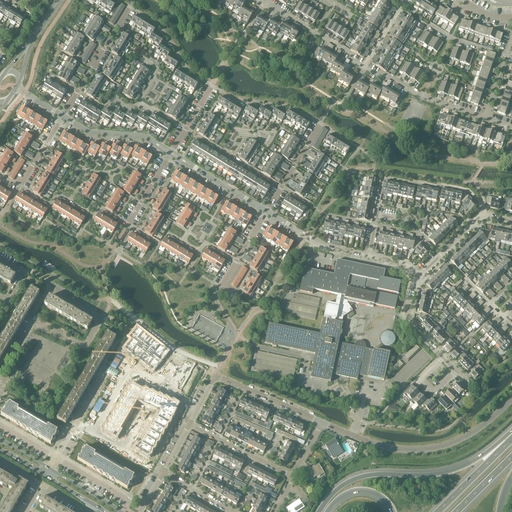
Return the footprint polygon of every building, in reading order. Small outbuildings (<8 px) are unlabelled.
[(103,0),(101,4),(103,6),(102,8),(105,10),(106,8),(110,1),(110,0),(109,0),(103,0)] [(110,13),(110,12),(113,14),(114,12),(115,10),(117,8),(118,6),(115,4),(116,4),(115,4),(114,3),(114,2),(111,0),(111,1),(110,1),(106,8),(109,9),(107,11),(110,13)] [(232,0),(230,5),(229,5),(228,7),(232,9),(233,7),(235,8),(239,2),(236,0),(232,0)] [(246,2),(246,0),(242,0),(242,2),(243,2),(242,4),(239,2),(235,8),(236,9),(235,11),(239,13),(246,2)] [(381,0),(378,5),(391,13),(393,11),(389,8),(387,8),(389,5),(381,0)] [(417,0),(414,6),(418,9),(423,0),(417,0)] [(423,0),(418,9),(423,11),(428,3),(425,2),(426,1),(426,0),(423,0)] [(423,11),(427,14),(435,1),(434,0),(432,0),(431,3),(430,5),(428,3),(423,11)] [(437,2),(435,1),(427,14),(432,17),(437,9),(436,9),(434,7),(435,6),(437,2)] [(249,4),(246,2),(239,13),(237,16),(241,19),(241,17),(243,18),(247,11),(244,9),(244,8),(245,9),(249,4)] [(295,17),(297,18),(305,5),(299,2),(295,10),(298,12),(295,17)] [(0,11),(0,14),(3,16),(8,8),(4,5),(0,11)] [(309,8),(305,5),(297,18),(299,19),(301,14),(305,16),(309,8)] [(391,13),(378,5),(376,9),(383,14),(385,12),(386,12),(386,13),(386,12),(390,15),(391,13)] [(443,9),(439,7),(435,15),(440,18),(446,6),(445,5),(443,9)] [(446,6),(440,18),(444,20),(449,13),(446,11),(448,7),(446,6)] [(246,25),(256,8),(253,7),(250,12),(251,12),(250,13),(247,11),(243,18),(241,21),(246,25)] [(3,16),(7,19),(12,10),(8,8),(3,16)] [(308,18),(305,23),(307,24),(314,11),(309,8),(305,16),(308,18)] [(376,9),(373,13),(386,22),(387,20),(384,17),(383,17),(382,16),(383,14),(376,9)] [(11,21),(16,13),(12,10),(7,19),(11,21)] [(319,14),(314,11),(307,24),(308,25),(311,20),(315,22),(319,14)] [(449,13),(444,20),(449,23),(456,12),(454,11),(452,14),(449,13)] [(257,31),(259,28),(263,21),(260,19),(260,18),(261,18),(264,13),(261,12),(251,28),(257,31)] [(454,26),(458,18),(455,17),(457,13),(456,12),(449,23),(454,26)] [(11,21),(15,24),(21,15),(16,13),(11,21)] [(373,13),(370,18),(378,23),(380,20),(381,21),(385,24),(386,22),(373,13)] [(21,15),(15,24),(19,26),(23,20),(25,22),(27,19),(21,15)] [(93,15),(90,20),(100,26),(101,25),(104,26),(102,29),(104,30),(106,27),(104,26),(105,25),(102,23),(103,21),(93,15)] [(135,15),(134,15),(130,22),(133,24),(132,26),(134,28),(136,26),(140,19),(138,18),(138,17),(136,15),(135,16),(135,15)] [(270,30),(271,31),(275,24),(272,22),(273,21),(274,21),(277,16),(274,15),(272,18),(265,29),(269,31),(270,30)] [(263,33),(265,29),(272,18),(269,16),(266,21),(267,22),(266,23),(263,21),(259,28),(260,29),(259,30),(263,33)] [(401,16),(400,18),(414,26),(416,22),(408,16),(407,17),(408,17),(406,19),(405,18),(401,16)] [(282,33),(284,34),(288,27),(285,25),(285,24),(286,24),(289,19),(286,17),(284,21),(278,32),(281,34),(282,33)] [(461,20),(459,28),(464,30),(468,18),(466,17),(465,21),(461,20)] [(370,18),(367,22),(377,28),(381,30),(382,28),(378,26),(377,25),(378,23),(370,18)] [(411,31),(414,26),(400,18),(398,20),(402,22),(404,23),(402,25),(411,31)] [(468,18),(464,30),(469,32),(472,24),(469,22),(470,19),(468,18)] [(141,19),(140,19),(136,26),(138,27),(137,29),(140,31),(145,22),(143,21),(144,20),(141,19)] [(276,35),(278,32),(284,21),(281,19),(278,24),(279,25),(279,26),(275,24),(271,31),(273,32),(272,33),(276,35)] [(90,20),(87,24),(88,25),(98,31),(100,27),(102,29),(104,26),(101,25),(100,26),(90,20)] [(334,24),(329,20),(324,28),(328,31),(325,35),(327,36),(334,24)] [(474,34),(478,22),(476,21),(475,25),(472,24),(469,32),(474,34)] [(146,22),(145,22),(140,31),(145,34),(146,32),(151,25),(150,25),(149,24),(149,23),(146,22)] [(284,36),(288,38),(297,24),(294,22),(291,27),(292,28),(291,29),(288,27),(284,34),(285,34),(284,36)] [(479,36),(482,27),(479,26),(480,22),(478,22),(474,34),(479,36)] [(294,40),(297,42),(301,35),(298,33),(295,31),(296,30),(297,31),(300,26),(297,24),(288,38),(292,41),(293,39),(294,40)] [(339,26),(334,24),(327,36),(328,37),(331,33),(334,34),(339,26)] [(367,24),(364,28),(372,33),(373,31),(374,32),(375,32),(378,34),(380,32),(376,30),(376,29),(367,24)] [(482,27),(479,36),(484,37),(488,25),(487,24),(485,28),(482,27)] [(85,29),(87,30),(95,35),(95,34),(98,31),(88,25),(87,26),(85,28),(86,29),(85,29)] [(148,36),(150,37),(153,33),(156,28),(154,27),(151,25),(151,26),(151,25),(146,32),(149,34),(148,36)] [(408,35),(411,31),(402,25),(401,28),(400,27),(399,27),(396,25),(394,26),(408,35)] [(488,25),(484,37),(489,39),(492,31),(489,29),(490,26),(488,25)] [(339,26),(334,34),(338,36),(335,41),(337,42),(344,29),(339,26)] [(406,39),(408,35),(394,26),(393,28),(397,31),(398,32),(397,34),(406,39)] [(361,33),(374,41),(376,39),(372,36),(370,35),(372,33),(364,28),(361,33)] [(494,41),(499,29),(497,28),(496,32),(492,31),(489,39),(494,41)] [(349,33),(344,29),(337,42),(338,43),(341,38),(344,41),(349,33)] [(500,29),(499,29),(494,41),(500,43),(503,34),(499,33),(500,29)] [(92,40),(93,41),(96,37),(97,38),(98,36),(95,34),(95,35),(87,30),(85,30),(83,35),(92,40)] [(431,31),(430,30),(428,33),(425,31),(419,41),(423,44),(431,31)] [(431,31),(423,44),(428,47),(434,37),(431,35),(433,32),(431,31)] [(81,43),(82,42),(84,38),(76,33),(73,38),(81,43)] [(118,36),(117,38),(120,39),(120,38),(128,43),(131,38),(123,33),(121,37),(118,36)] [(153,33),(150,37),(148,40),(151,42),(150,44),(153,46),(154,44),(158,37),(158,36),(156,35),(157,35),(154,33),(153,34),(153,33)] [(359,37),(366,42),(368,39),(369,40),(373,43),(374,41),(361,33),(359,37)] [(403,44),(406,39),(397,34),(395,36),(394,36),(394,35),(394,36),(390,33),(389,35),(393,38),(403,44)] [(434,37),(428,47),(433,50),(441,36),(439,35),(437,39),(434,37)] [(159,37),(158,37),(154,44),(156,45),(155,47),(158,49),(160,45),(163,40),(162,39),(162,38),(159,36),(159,37)] [(433,50),(437,52),(443,43),(440,41),(442,37),(441,36),(433,50)] [(366,42),(359,37),(356,41),(369,49),(370,47),(366,45),(367,45),(366,45),(365,44),(366,42)] [(388,37),(387,39),(390,41),(391,41),(392,42),(391,45),(399,50),(402,45),(392,39),(388,37)] [(85,43),(82,42),(81,43),(73,38),(70,42),(79,47),(81,44),(84,45),(85,43)] [(125,47),(127,49),(130,44),(128,43),(120,38),(120,39),(118,43),(125,47)] [(356,41),(353,46),(361,51),(363,48),(364,49),(368,51),(369,49),(356,41)] [(70,42),(68,47),(76,52),(76,51),(79,47),(70,42)] [(113,45),(111,47),(114,49),(115,48),(122,52),(124,53),(127,49),(125,47),(118,43),(115,47),(113,45)] [(324,50),(318,47),(314,53),(318,55),(317,56),(322,60),(331,45),(328,43),(324,50)] [(158,49),(154,54),(158,56),(157,57),(159,58),(160,57),(161,55),(166,48),(165,48),(164,47),(164,46),(161,44),(161,45),(160,45),(158,49)] [(384,44),(383,46),(397,54),(399,50),(391,45),(389,47),(388,46),(384,44)] [(330,52),(334,47),(331,45),(322,60),(327,63),(332,55),(328,53),(329,52),(330,52)] [(454,60),(460,45),(458,45),(456,48),(453,47),(449,58),(454,60)] [(460,62),(463,51),(460,50),(461,46),(460,45),(454,60),(460,62)] [(360,53),(361,51),(353,46),(350,50),(360,56),(364,58),(365,56),(361,54),(360,53)] [(394,59),(397,54),(383,46),(381,48),(385,50),(387,51),(385,53),(394,59)] [(65,52),(73,57),(75,53),(76,54),(77,55),(79,53),(76,51),(76,52),(68,47),(65,52)] [(114,49),(112,52),(121,58),(124,53),(122,52),(115,48),(114,49)] [(166,48),(161,55),(164,57),(163,59),(165,60),(168,56),(171,51),(169,50),(169,49),(167,48),(166,48)] [(463,51),(460,62),(465,63),(470,49),(468,48),(467,52),(463,51)] [(339,55),(341,51),(338,49),(335,55),(335,56),(336,56),(335,57),(332,55),(327,63),(332,66),(339,55)] [(470,49),(465,63),(470,65),(474,54),(470,53),(472,49),(470,49)] [(485,57),(498,61),(498,59),(494,58),(496,54),(487,51),(485,57)] [(378,52),(377,54),(391,63),(394,59),(385,53),(384,56),(383,55),(382,55),(378,52)] [(389,67),(391,63),(377,54),(376,56),(380,59),(381,60),(380,62),(389,67)] [(332,66),(330,69),(335,72),(340,65),(336,63),(337,62),(338,62),(339,62),(342,56),(339,55),(332,66)] [(169,66),(173,59),(171,58),(172,57),(169,56),(168,56),(165,60),(163,63),(166,65),(165,67),(168,68),(169,66)] [(75,68),(75,67),(78,63),(68,57),(65,62),(75,68)] [(123,61),(116,57),(113,61),(111,59),(109,61),(112,63),(113,62),(120,66),(123,61)] [(483,62),(492,65),(493,62),(497,63),(498,61),(485,57),(483,62)] [(174,60),(173,59),(169,66),(172,68),(171,70),(173,71),(179,62),(178,62),(177,61),(174,59),(174,60)] [(340,65),(335,72),(340,76),(348,64),(350,61),(347,59),(343,65),(344,66),(343,67),(340,65)] [(389,67),(380,62),(378,64),(377,64),(377,63),(373,61),(372,63),(376,65),(376,66),(386,72),(389,67)] [(65,62),(62,67),(72,72),(74,69),(77,70),(78,68),(75,67),(75,68),(65,62)] [(110,66),(117,71),(120,66),(113,62),(112,63),(110,66)] [(403,78),(411,65),(406,62),(400,72),(403,73),(401,77),(403,78)] [(482,67),(494,71),(495,69),(491,68),(492,65),(483,62),(482,67)] [(348,64),(340,76),(338,79),(344,82),(348,75),(345,73),(346,71),(346,72),(347,72),(350,66),(348,64)] [(409,77),(415,68),(411,65),(403,78),(404,79),(406,76),(409,77)] [(117,71),(110,66),(107,70),(105,68),(104,70),(106,72),(107,71),(116,77),(119,72),(117,71)] [(139,72),(146,76),(147,75),(149,71),(148,71),(149,68),(146,66),(145,69),(140,66),(137,71),(139,72)] [(59,71),(61,72),(69,77),(70,76),(72,72),(62,67),(59,71)] [(480,72),(488,75),(490,72),(493,73),(494,71),(482,67),(480,72)] [(415,68),(409,77),(412,79),(410,82),(412,84),(420,70),(415,68)] [(344,82),(349,86),(358,71),(355,69),(352,74),(352,75),(352,76),(352,77),(348,75),(344,82)] [(177,70),(173,77),(176,79),(175,81),(177,82),(178,80),(183,73),(182,73),(181,72),(181,71),(178,70),(177,70),(178,70),(177,70)] [(425,73),(420,70),(412,84),(413,85),(416,81),(419,83),(425,73)] [(104,76),(113,82),(116,77),(107,71),(106,72),(104,76)] [(58,77),(66,82),(69,78),(71,80),(72,78),(70,76),(69,77),(61,72),(58,77)] [(149,77),(147,75),(146,76),(139,72),(136,76),(143,81),(146,77),(148,79),(149,77)] [(478,77),(490,81),(491,80),(487,78),(488,75),(480,72),(478,77)] [(183,74),(183,73),(178,80),(181,82),(180,84),(183,86),(184,83),(188,76),(186,75),(184,73),(183,74)] [(366,76),(363,74),(354,89),(360,92),(364,85),(361,83),(361,81),(362,81),(363,81),(366,76)] [(107,81),(98,75),(95,79),(93,77),(92,79),(94,81),(95,80),(104,86),(107,81)] [(140,85),(141,84),(143,81),(136,76),(133,81),(140,85)] [(188,76),(184,83),(186,85),(185,87),(188,89),(189,87),(193,80),(193,79),(193,80),(191,78),(192,78),(189,76),(189,77),(188,76)] [(376,77),(374,80),(367,92),(372,95),(377,88),(373,85),(374,84),(375,84),(379,79),(376,77)] [(476,82),(485,85),(486,82),(490,83),(490,81),(478,77),(476,82)] [(194,80),(193,80),(189,87),(192,88),(190,90),(193,92),(199,83),(198,83),(197,82),(197,81),(194,79),(194,80)] [(365,95),(367,92),(374,80),(371,79),(368,84),(368,85),(367,87),(364,85),(360,92),(365,95)] [(52,83),(51,82),(47,80),(42,88),(47,91),(52,83)] [(53,80),(52,81),(51,82),(52,83),(47,91),(52,94),(57,86),(53,83),(55,81),(53,80)] [(92,85),(99,89),(101,91),(104,86),(95,80),(94,81),(92,85)] [(385,98),(389,90),(386,88),(386,87),(387,87),(388,87),(391,82),(388,80),(386,83),(379,95),(385,98)] [(144,86),(141,84),(140,85),(133,81),(130,86),(137,90),(139,91),(140,89),(139,88),(140,86),(142,88),(144,86)] [(446,83),(441,81),(437,92),(441,93),(440,97),(441,97),(446,83)] [(377,98),(379,95),(386,83),(383,82),(380,87),(380,88),(381,88),(380,90),(377,88),(372,95),(377,98)] [(475,87),(487,92),(488,90),(484,88),(485,85),(476,82),(475,87)] [(446,83),(441,97),(443,98),(445,94),(448,95),(452,85),(446,83)] [(385,98),(390,101),(399,86),(396,84),(393,90),(393,91),(392,93),(389,90),(385,98)] [(64,86),(62,85),(60,88),(61,89),(56,97),(61,100),(66,91),(62,89),(64,86)] [(87,87),(86,89),(89,90),(89,89),(96,94),(99,89),(92,85),(90,88),(87,87)] [(452,85),(448,95),(451,96),(450,100),(452,101),(457,86),(452,85)] [(57,86),(52,94),(56,97),(61,89),(60,88),(57,86)] [(135,95),(135,94),(137,90),(130,86),(127,90),(135,95)] [(399,86),(390,101),(395,104),(397,106),(400,102),(397,101),(400,97),(396,95),(397,93),(397,94),(398,93),(402,88),(399,86)] [(457,86),(452,101),(453,102),(455,98),(459,99),(463,89),(457,86)] [(511,88),(502,86),(502,87),(505,89),(504,92),(511,94),(511,88)] [(487,92),(475,87),(473,92),(481,95),(483,92),(486,93),(487,92)] [(89,89),(89,90),(86,94),(94,99),(96,94),(89,89)] [(138,95),(135,94),(135,95),(127,90),(124,95),(132,100),(134,96),(137,97),(138,95)] [(471,98),(483,102),(484,100),(480,99),(481,95),(473,92),(471,98)] [(503,95),(499,94),(497,93),(496,95),(499,96),(511,100),(511,97),(511,94),(504,92),(503,95)] [(184,106),(185,105),(187,101),(179,96),(176,101),(184,106)] [(219,105),(222,107),(226,100),(226,99),(223,97),(223,98),(221,97),(221,96),(215,106),(218,107),(219,105)] [(501,102),(509,105),(511,100),(499,96),(498,98),(502,99),(501,102)] [(483,102),(471,98),(469,103),(478,106),(479,102),(483,104),(483,102)] [(87,104),(86,104),(85,103),(86,102),(83,100),(78,110),(82,112),(87,104)] [(227,110),(231,103),(231,102),(228,100),(228,101),(226,100),(222,107),(221,109),(223,110),(224,108),(227,110)] [(88,101),(86,104),(87,104),(82,112),(87,115),(92,107),(88,105),(90,102),(88,101)] [(176,101),(173,105),(182,110),(184,107),(187,108),(188,106),(185,105),(184,106),(176,101)] [(496,104),(495,106),(507,110),(509,105),(501,102),(500,105),(496,104)] [(230,112),(232,113),(237,106),(236,106),(236,105),(234,104),(233,104),(232,103),(231,103),(227,110),(226,112),(229,114),(230,112)] [(179,115),(179,114),(182,110),(173,105),(171,104),(169,109),(179,115)] [(243,114),(245,116),(248,117),(253,108),(253,107),(250,106),(248,105),(243,114)] [(29,107),(27,106),(25,109),(26,109),(21,118),(26,120),(31,112),(27,110),(29,107)] [(231,115),(237,119),(242,109),(241,109),(242,108),(239,107),(237,106),(232,113),(231,115)] [(262,107),(262,106),(259,111),(256,116),(259,117),(260,115),(263,117),(267,110),(266,109),(267,109),(264,107),(264,108),(262,107)] [(506,115),(507,110),(495,106),(495,108),(498,109),(497,112),(506,115)] [(26,109),(25,109),(22,107),(17,115),(21,118),(26,109)] [(97,110),(96,110),(92,107),(87,115),(91,118),(90,119),(91,120),(97,110)] [(97,121),(99,117),(101,113),(98,111),(99,108),(97,107),(96,110),(97,110),(91,120),(92,119),(97,121)] [(109,123),(111,118),(113,114),(110,112),(111,110),(109,108),(108,111),(109,112),(104,120),(109,123)] [(253,108),(248,117),(253,121),(256,116),(259,111),(258,111),(259,110),(256,109),(255,109),(254,108),(253,108)] [(276,108),(275,108),(272,113),(270,117),(272,119),(273,117),(276,118),(281,111),(280,111),(280,110),(278,109),(277,109),(275,108),(276,108)] [(109,112),(108,111),(104,109),(101,113),(99,117),(104,120),(109,112)] [(182,116),(179,114),(179,115),(169,109),(166,113),(176,120),(178,116),(181,118),(182,116)] [(120,112),(116,110),(113,114),(111,118),(116,121),(121,113),(120,112)] [(121,110),(120,112),(121,113),(116,121),(121,124),(123,120),(125,116),(122,114),(123,111),(121,110)] [(267,110),(263,117),(261,119),(264,120),(265,118),(268,120),(270,117),(272,113),(272,112),(269,110),(269,111),(267,110)] [(289,110),(287,112),(286,115),(283,119),(286,120),(288,122),(290,120),(294,113),(293,113),(294,112),(291,110),(291,111),(289,110)] [(37,112),(35,111),(34,114),(35,114),(30,123),(34,125),(39,117),(36,115),(37,112)] [(133,126),(135,121),(137,117),(134,115),(135,112),(133,111),(132,114),(133,114),(128,123),(133,126)] [(281,111),(276,118),(275,120),(278,122),(279,120),(282,122),(283,119),(286,115),(285,114),(286,114),(283,112),(282,113),(281,112),(281,111)] [(31,112),(26,120),(30,123),(35,114),(34,114),(31,112)] [(123,120),(128,123),(133,114),(132,114),(128,112),(125,116),(123,120)] [(145,116),(144,115),(140,113),(137,117),(135,121),(139,124),(138,126),(139,126),(145,116)] [(145,127),(146,124),(149,119),(146,117),(147,114),(145,113),(144,114),(144,115),(145,116),(139,126),(139,127),(140,125),(145,127)] [(290,120),(288,122),(291,124),(292,122),(295,123),(299,116),(299,115),(296,114),(294,113),(290,120)] [(452,118),(449,116),(446,126),(449,127),(449,129),(450,130),(456,113),(454,113),(452,118)] [(452,128),(456,130),(459,120),(456,119),(458,114),(456,113),(450,130),(452,130),(452,128)] [(146,124),(151,127),(157,117),(156,117),(152,114),(149,119),(146,124)] [(156,130),(157,129),(156,128),(161,120),(158,118),(159,115),(157,114),(156,117),(157,117),(151,127),(156,130)] [(218,120),(210,115),(208,118),(205,117),(204,119),(207,120),(207,119),(215,124),(218,120)] [(442,125),(446,126),(449,116),(445,115),(445,117),(440,115),(436,125),(441,127),(442,125)] [(46,117),(44,116),(42,119),(43,120),(38,128),(42,130),(48,122),(44,120),(46,117)] [(299,116),(295,123),(294,125),(296,127),(298,125),(300,127),(305,119),(304,119),(302,117),(301,117),(300,116),(299,116)] [(39,117),(34,125),(38,128),(43,120),(42,119),(39,117)] [(204,124),(212,129),(215,124),(207,119),(207,120),(204,124)] [(306,130),(310,123),(309,122),(310,122),(307,120),(307,121),(305,120),(305,119),(300,127),(299,129),(302,130),(303,128),(306,130)] [(156,128),(157,129),(161,131),(166,123),(165,123),(161,120),(156,128)] [(169,121),(167,120),(165,123),(166,123),(161,131),(166,134),(171,126),(167,124),(169,121)] [(465,122),(459,120),(456,130),(460,131),(459,133),(464,134),(467,125),(464,123),(465,122)] [(476,126),(473,136),(477,137),(476,139),(477,139),(483,123),(481,122),(480,127),(476,126)] [(483,123),(477,139),(479,140),(479,138),(483,139),(486,129),(483,128),(485,124),(483,123)] [(212,129),(204,124),(202,128),(199,126),(198,128),(201,130),(201,129),(210,134),(212,129)] [(467,125),(464,134),(469,136),(469,134),(473,136),(476,126),(471,124),(470,126),(467,125)] [(486,129),(483,139),(482,141),(486,143),(486,142),(488,143),(493,127),(491,126),(490,131),(486,129)] [(493,127),(488,143),(489,143),(490,141),(493,143),(497,133),(493,132),(495,127),(493,127)] [(207,139),(210,134),(201,129),(201,130),(198,134),(207,139)] [(63,143),(67,146),(72,137),(69,135),(71,133),(69,131),(67,134),(68,135),(63,143)] [(59,140),(63,143),(68,135),(67,134),(64,132),(59,140)] [(29,142),(30,141),(32,137),(25,133),(22,138),(29,142)] [(500,134),(497,133),(493,143),(497,144),(496,146),(501,147),(505,138),(500,136),(500,134)] [(321,142),(329,147),(334,138),(334,137),(331,135),(331,136),(329,135),(329,134),(328,136),(326,134),(321,142)] [(296,146),(297,145),(299,141),(291,136),(288,140),(296,146)] [(67,146),(71,148),(76,140),(75,139),(72,137),(67,146)] [(71,148),(75,151),(81,142),(77,140),(79,138),(77,137),(75,139),(76,140),(71,148)] [(32,145),(33,143),(30,141),(29,142),(22,138),(19,142),(27,147),(29,143),(32,145)] [(334,138),(329,147),(331,148),(332,146),(335,148),(339,141),(339,140),(336,138),(336,139),(334,138)] [(245,144),(248,145),(257,150),(260,145),(251,140),(249,144),(248,143),(248,142),(247,141),(246,141),(245,144)] [(298,148),(300,146),(297,145),(296,146),(288,140),(285,145),(293,150),(296,147),(298,148)] [(200,144),(199,143),(195,141),(190,149),(195,152),(200,144)] [(201,141),(199,143),(200,144),(195,152),(200,155),(205,147),(201,144),(202,142),(201,141)] [(338,150),(340,151),(345,144),(344,144),(345,143),(342,142),(341,142),(340,141),(339,141),(335,148),(334,150),(337,152),(338,150)] [(27,147),(19,142),(16,147),(24,151),(27,147)] [(75,151),(80,153),(85,145),(84,144),(81,142),(75,151)] [(87,143),(85,142),(84,144),(85,145),(80,153),(84,156),(87,152),(86,152),(89,147),(86,146),(87,143)] [(91,143),(89,147),(86,152),(87,152),(91,154),(96,146),(95,145),(91,143)] [(98,144),(96,143),(95,145),(96,146),(91,154),(95,157),(98,152),(100,148),(97,146),(98,144)] [(109,145),(107,143),(106,146),(107,147),(102,155),(106,158),(108,153),(111,149),(108,147),(109,145)] [(102,144),(100,148),(98,152),(102,155),(107,147),(106,146),(102,144)] [(118,144),(117,147),(118,147),(113,156),(117,158),(119,154),(122,150),(119,148),(120,145),(118,144)] [(345,144),(340,151),(339,153),(342,155),(343,153),(346,155),(350,147),(349,147),(350,146),(347,145),(345,144)] [(113,145),(111,149),(108,153),(113,156),(118,147),(117,147),(113,145)] [(131,146),(129,145),(128,148),(129,148),(124,157),(128,159),(130,155),(133,151),(130,149),(131,146)] [(248,145),(245,149),(254,154),(257,150),(248,145)] [(293,150),(285,145),(282,150),(291,155),(291,154),(293,150)] [(119,154),(124,157),(129,148),(128,148),(124,146),(122,150),(119,154)] [(134,157),(139,160),(144,152),(140,150),(142,147),(140,146),(139,149),(140,149),(134,157)] [(210,146),(208,149),(209,150),(204,158),(209,161),(214,152),(210,150),(212,148),(210,146)] [(13,152),(21,156),(23,152),(26,154),(27,152),(24,151),(16,147),(13,152)] [(135,147),(133,151),(130,155),(134,157),(140,149),(139,149),(135,147)] [(209,150),(208,149),(205,147),(200,155),(204,158),(209,150)] [(10,159),(11,158),(13,154),(6,149),(3,154),(10,159)] [(251,159),(254,154),(245,149),(243,153),(240,151),(239,153),(242,155),(242,154),(251,159)] [(279,155),(288,160),(290,156),(293,158),(294,156),(291,154),(291,155),(282,150),(279,155)] [(149,151),(147,154),(148,154),(143,163),(147,165),(152,157),(149,155),(151,152),(149,151)] [(55,156),(52,155),(51,157),(54,158),(54,157),(61,162),(64,157),(57,152),(55,156)] [(144,152),(139,160),(143,163),(148,154),(147,154),(144,152)] [(219,155),(218,155),(214,152),(209,161),(213,163),(212,165),(219,155)] [(214,164),(218,166),(223,158),(220,156),(221,153),(219,152),(218,155),(219,155),(212,165),(213,166),(214,164)] [(285,164),(280,161),(282,159),(273,153),(270,158),(272,159),(279,163),(280,162),(282,164),(281,166),(281,167),(282,168),(284,164),(285,164)] [(316,159),(316,158),(324,163),(327,164),(330,159),(319,153),(317,157),(314,155),(313,157),(316,159)] [(13,161),(14,159),(11,158),(10,159),(3,154),(0,159),(8,163),(10,160),(13,161)] [(242,154),(242,155),(240,159),(248,164),(251,159),(242,154)] [(51,162),(59,166),(61,162),(54,157),(54,158),(51,162)] [(228,161),(227,161),(223,158),(218,166),(223,169),(228,161)] [(223,169),(228,172),(233,164),(229,162),(231,159),(229,158),(227,161),(228,161),(223,169)] [(322,168),(324,163),(316,158),(316,159),(313,163),(322,168)] [(272,159),(269,164),(276,168),(278,164),(281,166),(282,164),(280,162),(279,163),(272,159)] [(56,171),(59,166),(51,162),(49,166),(46,164),(45,166),(48,168),(48,167),(56,171)] [(267,162),(264,167),(273,173),(274,172),(276,168),(269,164),(267,162)] [(323,168),(322,168),(313,163),(311,166),(310,166),(311,165),(309,164),(307,167),(310,168),(311,167),(320,173),(323,168)] [(237,167),(236,166),(233,164),(228,172),(232,175),(237,167)] [(237,167),(232,175),(237,178),(242,170),(238,167),(240,165),(238,164),(236,166),(237,167)] [(53,176),(56,171),(48,167),(48,168),(45,171),(53,176)] [(261,172),(270,178),(273,174),(275,175),(277,173),(274,172),(273,173),(264,167),(261,172)] [(311,167),(310,168),(308,172),(318,179),(321,174),(320,173),(311,167)] [(242,181),(246,184),(251,175),(248,173),(249,170),(247,169),(246,172),(247,173),(242,181)] [(242,170),(237,178),(242,181),(247,173),(246,172),(242,170)] [(134,171),(131,176),(139,181),(139,180),(142,176),(134,171)] [(180,185),(185,177),(181,175),(183,172),(181,171),(179,174),(180,174),(175,182),(180,185)] [(179,174),(176,172),(171,180),(175,182),(180,174),(179,174)] [(42,177),(40,175),(38,177),(41,179),(42,178),(49,182),(52,177),(45,173),(42,177)] [(301,178),(303,179),(304,179),(312,183),(315,179),(307,174),(304,178),(302,176),(301,178)] [(98,184),(101,179),(93,175),(91,178),(88,177),(87,179),(90,180),(90,179),(98,184)] [(256,178),(255,178),(251,175),(246,184),(251,186),(256,178)] [(251,186),(256,189),(261,181),(257,179),(259,176),(257,175),(255,178),(256,178),(251,186)] [(131,176),(128,181),(136,185),(138,182),(141,183),(142,181),(139,180),(139,181),(131,176)] [(191,177),(189,176),(188,179),(189,179),(184,188),(188,190),(193,182),(190,180),(191,177)] [(189,179),(188,179),(185,177),(180,185),(184,188),(189,179)] [(39,183),(46,187),(49,182),(42,178),(41,179),(39,183)] [(87,184),(95,189),(98,184),(90,179),(90,180),(87,184)] [(301,183),(309,188),(312,183),(304,179),(303,179),(301,183)] [(136,185),(128,181),(126,185),(133,190),(133,189),(136,185)] [(196,195),(201,187),(198,185),(200,182),(198,181),(196,184),(197,184),(192,193),(196,195)] [(256,189),(261,192),(265,184),(265,183),(261,181),(256,189)] [(264,197),(265,195),(270,187),(266,185),(268,182),(266,181),(265,183),(265,184),(261,192),(259,194),(264,197)] [(197,184),(196,184),(193,182),(188,190),(192,193),(197,184)] [(43,192),(46,187),(39,183),(36,186),(34,185),(33,187),(35,188),(36,187),(43,192)] [(306,193),(309,188),(301,183),(299,187),(296,185),(295,187),(297,189),(298,188),(306,193)] [(82,186),(81,188),(84,190),(85,189),(92,193),(95,189),(87,184),(85,188),(82,186)] [(136,191),(133,189),(133,190),(126,185),(123,190),(130,195),(132,191),(135,193),(136,191)] [(205,200),(210,192),(206,190),(208,187),(206,186),(205,189),(206,190),(200,198),(205,200)] [(36,187),(35,188),(33,192),(40,197),(43,192),(36,187)] [(201,187),(196,195),(200,198),(206,190),(205,189),(201,187)] [(7,188),(5,190),(6,191),(2,198),(7,201),(11,194),(7,192),(9,189),(7,188)] [(297,189),(295,193),(303,198),(306,193),(298,188),(297,189)] [(85,189),(84,190),(82,194),(89,198),(92,193),(85,189)] [(121,198),(122,197),(124,193),(117,189),(114,194),(121,198)] [(161,194),(169,199),(171,194),(164,190),(162,194),(159,192),(158,194),(161,195),(161,194)] [(216,193),(215,191),(213,194),(214,195),(209,203),(213,206),(218,197),(215,195),(216,193)] [(460,202),(462,202),(466,194),(460,193),(461,192),(457,191),(455,202),(460,203),(460,202)] [(210,192),(205,200),(209,203),(214,195),(213,194),(210,192)] [(24,196),(23,195),(19,193),(14,200),(19,203),(24,196)] [(24,193),(23,195),(24,196),(19,203),(24,206),(28,199),(25,196),(26,194),(24,193)] [(123,201),(124,199),(122,197),(121,198),(114,194),(111,198),(118,203),(121,199),(123,201)] [(161,194),(161,195),(158,199),(166,204),(169,199),(161,194)] [(462,204),(466,208),(474,200),(471,198),(470,198),(466,194),(462,202),(463,203),(462,204)] [(488,196),(486,197),(487,204),(491,205),(490,208),(498,209),(499,206),(500,206),(501,205),(502,201),(501,200),(500,200),(495,199),(495,198),(488,196)] [(290,199),(287,197),(282,205),(286,208),(291,200),(290,199)] [(292,197),(290,199),(291,200),(286,208),(291,211),(296,203),(292,200),(294,198),(292,197)] [(29,209),(33,212),(38,204),(34,202),(36,199),(34,198),(32,201),(33,202),(29,209)] [(118,203),(111,198),(108,203),(115,208),(116,207),(118,203)] [(24,206),(29,209),(33,202),(32,201),(28,199),(24,206)] [(153,201),(152,203),(155,205),(155,204),(163,208),(166,204),(158,199),(156,203),(153,201)] [(62,200),(61,203),(61,204),(57,211),(62,214),(66,207),(62,204),(64,202),(62,200)] [(470,211),(477,205),(475,203),(476,203),(474,200),(466,208),(464,210),(465,211),(467,209),(470,211)] [(61,203),(57,201),(52,208),(57,211),(61,204),(61,203)] [(226,202),(221,210),(225,213),(231,205),(230,204),(226,202)] [(231,205),(225,213),(230,216),(235,207),(231,205),(233,203),(231,202),(230,204),(231,205)] [(302,202),(300,205),(301,206),(296,214),(301,217),(306,209),(302,206),(303,204),(302,202)] [(105,208),(112,212),(115,208),(118,210),(119,208),(116,207),(115,208),(108,203),(105,208)] [(296,203),(291,211),(296,214),(301,206),(300,205),(296,203)] [(38,204),(33,212),(38,215),(42,207),(38,204)] [(43,204),(42,207),(38,215),(43,218),(47,210),(43,208),(45,205),(43,204)] [(155,204),(155,205),(153,209),(160,213),(163,208),(155,204)] [(192,213),(193,212),(195,208),(188,204),(185,209),(192,213)] [(72,206),(70,209),(71,209),(66,217),(71,220),(76,212),(72,210),(73,207),(72,206)] [(66,207),(62,214),(66,217),(71,209),(70,209),(66,207)] [(235,207),(230,216),(234,218),(239,210),(238,209),(235,207)] [(242,208),(240,207),(238,209),(239,210),(234,218),(238,221),(243,212),(240,211),(242,208)] [(194,216),(195,214),(193,212),(192,213),(185,209),(182,213),(189,218),(191,214),(194,216)] [(71,220),(76,222),(80,215),(79,215),(76,212),(71,220)] [(83,213),(81,212),(79,215),(80,215),(76,222),(81,225),(85,218),(81,216),(83,213)] [(243,212),(238,221),(242,223),(247,215),(246,214),(243,212)] [(247,226),(252,218),(248,216),(250,213),(248,212),(246,214),(247,215),(242,223),(247,226)] [(102,216),(98,213),(94,220),(99,223),(103,216),(102,216)] [(99,223),(103,226),(108,219),(104,217),(106,214),(104,213),(102,216),(103,216),(99,223)] [(161,223),(164,218),(157,213),(154,217),(151,215),(150,217),(153,219),(154,218),(161,223)] [(189,218),(182,213),(179,218),(191,225),(192,224),(190,223),(189,223),(187,222),(189,218)] [(451,217),(447,220),(454,227),(457,224),(451,217)] [(151,223),(158,227),(161,223),(154,218),(153,219),(151,223)] [(188,226),(189,227),(190,227),(191,225),(179,218),(176,223),(183,227),(186,224),(188,225),(188,226)] [(108,219),(103,226),(108,229),(113,222),(112,221),(108,219)] [(113,219),(112,221),(113,222),(108,229),(113,232),(117,225),(114,222),(115,220),(113,219)] [(454,227),(447,220),(443,224),(450,231),(454,227)] [(158,227),(151,223),(148,226),(146,225),(146,224),(145,223),(144,225),(155,232),(158,227)] [(446,234),(450,231),(443,224),(440,227),(446,234)] [(147,228),(145,232),(152,237),(155,232),(144,225),(143,226),(144,227),(145,227),(147,228)] [(271,230),(268,228),(263,236),(267,239),(275,226),(273,225),(272,227),(273,227),(271,230)] [(271,241),(276,233),(273,231),(275,228),(275,229),(276,227),(275,226),(267,239),(271,241)] [(434,229),(443,238),(446,234),(440,227),(438,226),(434,229)] [(226,233),(238,240),(239,239),(237,238),(234,237),(237,233),(229,228),(226,233)] [(495,239),(497,230),(495,229),(496,228),(492,228),(491,231),(486,230),(489,240),(490,240),(490,238),(495,239)] [(443,238),(434,229),(432,230),(434,233),(432,235),(439,242),(443,238)] [(276,233),(271,241),(275,244),(283,231),(281,230),(281,232),(280,235),(276,233)] [(480,232),(476,236),(483,243),(487,239),(488,240),(489,240),(486,230),(482,234),(480,232)] [(127,241),(132,244),(139,232),(137,231),(136,233),(137,233),(135,236),(132,233),(127,241)] [(280,246),(285,238),(281,236),(283,233),(284,234),(285,232),(283,231),(275,244),(280,246)] [(132,244),(137,247),(141,239),(137,237),(139,234),(140,235),(141,233),(139,232),(132,244)] [(238,240),(226,233),(223,238),(231,242),(233,239),(236,240),(235,241),(237,242),(238,240)] [(284,249),(291,236),(290,235),(289,237),(288,240),(285,238),(280,246),(284,249)] [(432,235),(428,238),(435,245),(439,242),(432,235)] [(160,246),(165,249),(172,237),(171,236),(170,238),(169,241),(165,239),(160,246)] [(291,236),(284,249),(288,251),(293,243),(290,241),(291,238),(292,239),(293,237),(291,236)] [(483,243),(476,236),(473,239),(479,246),(483,243)] [(137,247),(141,249),(148,238),(147,237),(146,238),(146,239),(145,242),(141,239),(137,247)] [(172,237),(165,249),(170,252),(174,244),(171,242),(172,239),(173,240),(174,238),(172,237)] [(146,252),(151,245),(147,243),(148,240),(149,240),(150,239),(148,238),(141,249),(146,252)] [(231,242),(223,238),(221,242),(232,250),(233,248),(231,247),(231,248),(228,246),(231,242)] [(410,239),(407,250),(408,250),(409,248),(413,249),(413,248),(415,248),(419,241),(410,239)] [(479,246),(473,239),(469,243),(476,250),(478,248),(480,250),(482,248),(479,246)] [(417,255),(418,255),(426,247),(419,241),(415,248),(416,250),(415,250),(418,253),(417,255)] [(170,252),(175,255),(182,243),(180,242),(179,244),(180,244),(178,247),(174,244),(170,252)] [(232,250),(221,242),(218,247),(225,252),(227,248),(230,250),(231,251),(232,250)] [(182,243),(175,255),(179,257),(184,250),(180,248),(182,245),(182,246),(183,244),(182,243)] [(476,250),(469,243),(465,247),(472,253),(476,250)] [(201,257),(206,260),(213,248),(212,247),(211,249),(210,252),(206,250),(201,257)] [(426,247),(418,255),(418,256),(419,255),(422,258),(429,251),(426,247)] [(465,247),(462,250),(469,257),(472,253),(465,247)] [(179,257),(184,260),(191,249),(189,248),(188,249),(189,250),(187,252),(184,250),(179,257)] [(206,260),(211,263),(215,255),(212,253),(213,250),(214,251),(215,249),(213,248),(206,260)] [(266,257),(269,252),(261,248),(259,252),(256,250),(257,249),(255,248),(254,250),(266,257)] [(192,251),(192,250),(193,250),(191,249),(184,260),(189,263),(193,256),(189,254),(191,251),(192,251)] [(263,262),(266,257),(254,250),(253,252),(255,253),(255,252),(258,254),(255,257),(263,262)] [(469,257),(462,250),(458,254),(465,261),(469,257)] [(211,263),(216,266),(223,254),(221,253),(220,255),(221,255),(219,258),(215,255),(211,263)] [(220,269),(225,261),(221,259),(223,256),(223,257),(224,255),(223,254),(216,266),(220,269)] [(458,254),(455,257),(461,264),(465,261),(458,254)] [(263,262),(255,257),(253,261),(250,260),(251,259),(249,258),(248,260),(260,267),(263,262)] [(458,268),(461,264),(455,257),(451,261),(458,268)] [(501,260),(500,260),(508,268),(511,264),(505,258),(502,261),(501,260)] [(257,271),(260,267),(248,260),(247,261),(249,262),(249,261),(252,263),(250,267),(257,271)] [(345,262),(337,260),(334,275),(310,270),(304,269),(299,291),(307,293),(312,294),(313,290),(345,296),(344,301),(337,305),(327,303),(325,313),(343,317),(353,311),(350,307),(355,303),(373,307),(374,305),(395,309),(401,282),(383,278),(385,270),(352,263),(351,264),(344,263),(345,262)] [(501,262),(498,265),(505,272),(508,268),(500,260),(500,261),(501,262)] [(494,267),(493,267),(501,275),(505,272),(498,265),(495,268),(494,267)] [(7,271),(1,267),(0,269),(0,278),(11,284),(16,276),(10,272),(10,271),(8,270),(7,271)] [(441,271),(448,277),(452,274),(445,267),(441,271)] [(491,272),(497,279),(501,275),(493,267),(493,268),(494,269),(491,272)] [(444,281),(448,277),(441,271),(437,274),(444,281)] [(489,271),(486,274),(486,275),(494,283),(497,279),(491,272),(489,271)] [(247,276),(259,283),(262,278),(254,273),(252,277),(249,276),(250,275),(248,274),(247,276)] [(437,274),(434,278),(441,285),(444,281),(437,274)] [(486,276),(483,279),(490,286),(494,283),(486,275),(485,275),(486,276)] [(259,283),(247,276),(246,277),(248,278),(251,279),(249,283),(256,287),(259,283)] [(430,281),(437,288),(441,285),(434,278),(430,281)] [(482,278),(478,281),(479,282),(486,290),(490,286),(483,279),(482,278)] [(433,292),(437,288),(430,281),(423,288),(431,292),(432,291),(433,292)] [(479,284),(476,287),(483,294),(486,290),(479,282),(478,282),(479,284)] [(241,285),(253,292),(256,287),(249,283),(246,287),(244,285),(244,284),(242,283),(241,285)] [(245,289),(243,292),(250,297),(253,292),(241,285),(240,287),(242,288),(243,287),(245,289)] [(31,287),(22,302),(31,307),(34,301),(35,302),(36,300),(36,299),(40,292),(31,287)] [(423,288),(421,297),(431,299),(432,294),(431,294),(431,292),(423,288)] [(457,289),(450,296),(453,299),(452,300),(453,301),(461,293),(457,289)] [(454,301),(457,304),(464,297),(461,293),(453,301),(453,302),(454,301)] [(460,308),(468,301),(464,297),(457,304),(460,307),(459,308),(460,308)] [(461,308),(464,311),(471,304),(468,301),(460,308),(460,309),(461,308)] [(22,302),(14,316),(22,321),(26,316),(27,316),(28,314),(27,313),(31,307),(22,302)] [(467,316),(475,308),(471,304),(464,311),(467,314),(466,315),(467,316)] [(429,309),(419,307),(418,312),(421,313),(419,318),(428,316),(429,315),(428,314),(429,309)] [(478,311),(475,308),(467,316),(468,316),(469,315),(472,318),(478,311)] [(473,322),(474,323),(482,315),(478,311),(472,318),(474,321),(473,322)] [(343,323),(342,323),(343,317),(325,313),(324,319),(323,319),(319,334),(269,323),(264,343),(272,345),(272,346),(273,347),(276,347),(276,346),(315,354),(314,358),(313,358),(312,361),(313,361),(312,363),(313,364),(310,378),(330,382),(332,374),(335,374),(335,375),(357,379),(358,375),(368,377),(384,381),(390,353),(373,349),(373,350),(366,348),(366,346),(366,345),(365,343),(364,342),(363,341),(361,341),(360,341),(358,341),(357,342),(355,343),(355,344),(354,346),(339,342),(340,335),(341,335),(342,332),(342,331),(341,331),(343,323)] [(422,326),(425,329),(434,320),(430,316),(429,315),(428,316),(419,318),(423,322),(422,324),(423,325),(422,326)] [(482,315),(474,323),(475,324),(476,323),(479,326),(486,319),(482,315)] [(14,316),(5,331),(14,336),(18,330),(20,328),(19,327),(22,321),(14,316)] [(433,328),(435,330),(445,321),(443,319),(442,319),(438,323),(434,320),(425,329),(428,332),(428,331),(429,332),(433,328)] [(434,338),(437,341),(446,332),(444,329),(445,329),(444,327),(444,326),(446,324),(446,322),(445,321),(435,330),(437,332),(433,336),(435,337),(434,338)] [(484,333),(485,334),(493,326),(489,322),(482,329),(485,332),(484,333)] [(489,336),(496,329),(493,326),(485,334),(486,333),(489,336)] [(491,340),(492,341),(500,333),(496,329),(489,336),(492,339),(491,340)] [(5,331),(0,339),(0,346),(6,350),(9,344),(10,345),(11,342),(14,336),(5,331)] [(140,332),(128,357),(151,368),(162,344),(140,332)] [(389,332),(387,332),(384,333),(382,335),(381,337),(381,340),(382,343),(384,345),(386,346),(389,346),(392,345),(394,343),(395,340),(395,338),(394,335),(392,333),(389,332)] [(445,340),(447,342),(452,338),(446,332),(437,341),(439,344),(440,343),(441,344),(445,340)] [(500,333),(492,341),(492,342),(494,341),(496,344),(503,337),(500,333)] [(498,348),(499,348),(507,340),(503,337),(496,344),(499,347),(498,348)] [(448,353),(458,344),(452,338),(447,342),(449,344),(445,348),(446,349),(446,350),(448,353)] [(503,352),(504,351),(511,344),(507,340),(499,348),(503,352)] [(416,345),(404,356),(408,360),(419,348),(416,345)] [(460,355),(462,357),(466,352),(460,346),(451,355),(454,358),(456,359),(460,355)] [(466,352),(462,357),(464,359),(460,363),(461,364),(460,365),(463,367),(472,358),(466,352)] [(471,367),(473,369),(478,364),(480,362),(478,360),(476,362),(472,358),(463,367),(466,370),(467,371),(471,367)] [(399,361),(388,372),(391,376),(403,364),(399,361)] [(478,364),(473,369),(475,371),(471,375),(472,376),(472,377),(475,380),(484,370),(478,364)] [(452,387),(455,390),(460,395),(463,392),(464,394),(468,390),(460,382),(458,384),(457,383),(452,387)] [(411,399),(418,392),(414,388),(415,387),(412,384),(403,394),(406,397),(407,395),(411,399)] [(220,388),(217,394),(226,399),(224,398),(227,392),(220,388)] [(447,396),(453,403),(454,404),(461,397),(460,395),(455,390),(452,393),(449,390),(445,394),(447,396)] [(132,391),(111,434),(148,453),(169,410),(132,391)] [(418,407),(420,404),(425,400),(421,395),(422,394),(419,391),(418,392),(411,399),(409,401),(412,404),(414,402),(418,407)] [(225,401),(226,399),(217,394),(214,399),(222,404),(224,401),(225,401)] [(453,403),(447,396),(444,399),(442,397),(438,401),(447,410),(451,406),(453,403)] [(242,398),(239,406),(245,408),(248,401),(246,400),(247,400),(245,399),(244,399),(242,398)] [(211,404),(211,405),(218,409),(220,406),(222,407),(223,407),(224,405),(222,404),(214,399),(213,402),(212,401),(211,404)] [(426,399),(425,400),(420,404),(423,407),(424,406),(430,412),(437,405),(431,399),(429,401),(426,399)] [(245,408),(244,410),(245,411),(247,410),(247,409),(250,411),(253,403),(252,403),(252,402),(250,401),(250,402),(248,401),(245,408)] [(3,411),(1,414),(6,417),(10,420),(11,420),(16,423),(16,424),(17,424),(19,425),(23,427),(25,429),(29,431),(32,432),(32,433),(35,435),(37,435),(37,434),(38,435),(38,436),(39,437),(45,441),(51,444),(53,441),(53,439),(52,439),(53,437),(54,438),(56,434),(56,433),(57,431),(58,430),(53,428),(48,425),(48,426),(18,408),(19,407),(14,404),(9,402),(9,403),(8,404),(6,405),(4,408),(5,409),(4,411),(3,411)] [(253,403),(250,411),(256,413),(259,406),(258,405),(256,404),(253,403)] [(208,410),(215,414),(218,409),(211,405),(208,410)] [(256,413),(255,415),(256,416),(258,415),(258,414),(261,416),(265,408),(263,408),(264,407),(261,406),(261,407),(259,406),(256,413)] [(261,416),(261,418),(263,419),(264,417),(267,418),(270,411),(270,410),(270,411),(269,410),(267,409),(265,408),(261,416)] [(208,410),(205,416),(212,419),(215,414),(208,410)] [(273,421),(279,423),(282,416),(276,413),(273,421)] [(209,426),(212,419),(205,416),(202,421),(206,423),(205,425),(209,426)] [(287,418),(282,416),(279,423),(284,426),(287,418)] [(284,426),(290,428),(293,421),(287,418),(284,426)] [(299,423),(293,421),(290,428),(295,431),(299,423)] [(304,425),(299,423),(295,431),(301,433),(304,425)] [(231,436),(235,429),(235,428),(236,427),(235,427),(234,428),(229,426),(225,433),(231,436)] [(240,431),(236,430),(237,428),(236,427),(235,428),(235,429),(231,436),(236,439),(240,431),(240,430),(241,430),(241,429),(240,431)] [(240,430),(240,431),(236,439),(242,441),(246,433),(247,432),(247,431),(245,434),(242,432),(243,431),(241,430),(240,430)] [(267,435),(265,437),(271,440),(272,437),(272,436),(273,433),(268,431),(267,435)] [(252,434),(247,432),(246,433),(242,441),(247,444),(251,437),(251,436),(252,435),(252,434)] [(251,436),(251,437),(247,444),(253,447),(257,439),(258,438),(257,438),(256,439),(253,438),(254,436),(252,435),(251,436)] [(194,436),(191,442),(199,446),(201,440),(194,436)] [(253,447),(258,450),(262,442),(259,441),(260,439),(258,438),(257,439),(253,447)] [(289,440),(285,448),(292,452),(295,446),(294,445),(295,443),(289,440)] [(335,440),(325,445),(332,455),(341,450),(335,440)] [(196,451),(199,446),(191,442),(188,447),(196,451)] [(267,445),(262,442),(258,450),(264,452),(267,445)] [(289,457),(292,452),(285,448),(283,446),(281,449),(283,450),(282,453),(289,457)] [(79,456),(77,460),(82,462),(87,465),(87,466),(88,465),(92,468),(93,469),(96,470),(99,472),(102,474),(105,476),(106,476),(108,478),(112,480),(113,480),(115,481),(115,482),(122,486),(127,489),(129,486),(129,484),(130,482),(131,483),(133,479),(133,478),(134,476),(134,475),(130,473),(125,470),(124,471),(95,453),(96,453),(90,449),(86,447),(86,448),(85,449),(83,450),(81,453),(82,454),(81,456),(79,456)] [(193,457),(196,451),(188,447),(185,453),(193,457)] [(217,448),(213,455),(219,458),(223,450),(217,448)] [(223,450),(219,458),(225,461),(228,453),(223,450)] [(185,453),(183,458),(190,462),(192,459),(193,460),(195,457),(193,457),(185,453)] [(228,453),(225,461),(230,463),(234,456),(228,453)] [(286,463),(289,457),(282,453),(279,459),(286,463)] [(230,463),(229,466),(231,467),(232,464),(236,466),(239,459),(234,456),(230,463)] [(183,458),(180,464),(187,468),(190,462),(183,458)] [(236,466),(234,469),(239,472),(241,469),(245,462),(239,459),(236,466)] [(184,473),(187,468),(180,464),(177,469),(184,473)] [(248,475),(249,473),(252,475),(256,467),(250,464),(245,474),(248,475)] [(310,468),(304,472),(310,480),(316,476),(317,478),(324,474),(323,472),(319,464),(311,469),(310,468)] [(261,470),(256,467),(252,475),(258,477),(261,470)] [(258,477),(263,480),(267,473),(261,470),(258,477)] [(0,483),(7,488),(8,487),(13,490),(6,503),(5,504),(0,511),(11,511),(13,510),(13,509),(14,508),(28,484),(20,479),(18,478),(17,477),(17,478),(16,477),(16,476),(15,476),(14,475),(12,479),(0,472),(0,483)] [(272,476),(267,473),(263,480),(269,483),(272,476)] [(199,483),(205,486),(209,479),(203,475),(199,483)] [(278,478),(272,476),(269,483),(274,486),(278,478)] [(214,482),(209,479),(205,486),(210,489),(214,482)] [(210,489),(215,492),(220,485),(214,482),(210,489)] [(164,490),(171,494),(174,496),(178,491),(177,490),(175,488),(174,489),(168,485),(164,490)] [(225,488),(220,485),(215,492),(221,495),(226,486),(225,488)] [(221,495),(226,498),(230,491),(231,489),(226,486),(221,495)] [(164,490),(161,495),(168,500),(171,494),(164,490)] [(226,498),(231,501),(236,494),(230,491),(226,498)] [(261,492),(261,494),(258,500),(265,504),(268,498),(267,498),(268,496),(261,492)] [(241,497),(236,494),(231,501),(237,504),(241,497)] [(161,495),(158,501),(165,505),(168,500),(161,495)] [(43,496),(39,502),(42,504),(40,507),(47,511),(67,511),(45,499),(46,498),(43,496)] [(185,504),(191,508),(195,500),(189,497),(185,504)] [(299,499),(286,508),(288,511),(295,511),(300,509),(301,510),(305,507),(299,499)] [(200,504),(195,500),(191,508),(196,511),(200,504)] [(265,504),(258,500),(257,500),(254,505),(262,509),(265,504)] [(162,510),(165,505),(158,501),(155,506),(162,510)]
